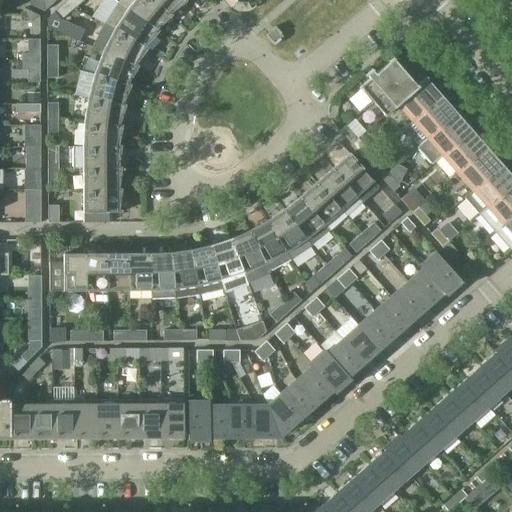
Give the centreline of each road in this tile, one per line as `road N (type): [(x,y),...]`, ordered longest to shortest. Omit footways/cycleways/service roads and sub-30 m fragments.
road 1 (residential): [(511,276),(301,463),(0,470)]
road 2 (residential): [(294,83),(314,111),(257,168),(213,186),(187,181),(178,123),(192,82),(219,45),(247,40)]
road 3 (residential): [(294,83),(388,0)]
